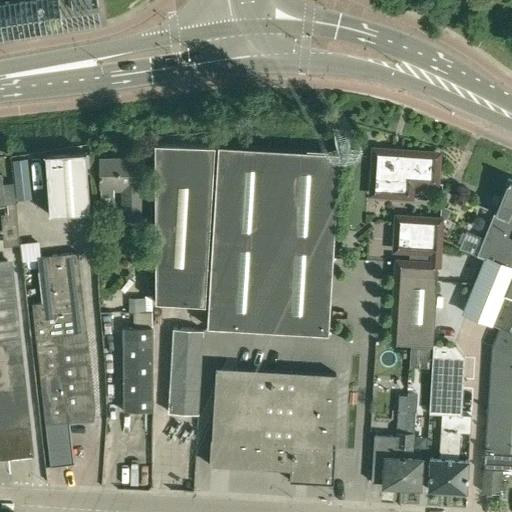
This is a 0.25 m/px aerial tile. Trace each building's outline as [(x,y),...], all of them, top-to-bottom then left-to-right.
[(20,0),(0,3),(0,41),(63,32),(58,0),(20,0)] [(71,0),(73,10),(92,7),(90,0),(71,0)] [(151,142),(152,304),(205,307),(214,146),(151,142)] [(328,334),(339,152),(217,145),(206,327),(328,334)] [(372,180),(390,181),(389,192),(392,195),(408,196),(411,193),(411,182),(437,184),(439,153),(374,149),(372,180)] [(85,152),(45,154),(48,214),(88,212),(85,152)] [(140,190),(144,190),(144,158),(100,159),(100,187),(116,187),(116,191),(121,191),(121,218),(140,218),(140,190)] [(27,159),(12,161),(16,201),(31,199),(27,159)] [(21,244),(15,204),(12,183),(3,184),(1,174),(0,174),(0,206),(3,206),(4,214),(0,214),(0,222),(3,246),(21,244)] [(478,254),(485,257),(511,268),(511,180),(508,179),(478,254)] [(450,209),(441,206),(440,215),(447,218),(450,209)] [(396,250),(439,252),(441,220),(398,217),(396,250)] [(96,420),(95,408),(90,368),(86,331),(77,252),(37,256),(42,303),(31,304),(46,425),(50,466),(74,463),(69,423),(96,420)] [(511,275),(511,268),(485,257),(463,312),(492,324),(511,275)] [(11,260),(0,261),(0,459),(34,456),(31,426),(22,357),(11,260)] [(398,260),(393,344),(433,346),(438,263),(398,260)] [(511,275),(492,324),(500,327),(509,329),(511,321),(511,275)] [(128,298),(129,303),(129,312),(134,312),(145,311),(144,298),(128,298)] [(134,312),(134,327),(153,327),(152,311),(145,311),(134,312)] [(123,327),(123,395),(123,411),(153,411),(153,327),(134,327),(123,327)] [(511,469),(511,330),(509,329),(500,327),(492,345),(487,429),(484,467),(483,492),(500,493),(502,469),(511,469)] [(173,329),(170,392),(168,412),(198,413),(200,393),(204,331),(173,329)] [(430,413),(444,413),(452,414),(461,414),(464,356),(456,345),(454,345),(454,348),(433,347),(430,413)] [(333,483),(334,460),(335,448),(332,448),(336,373),(238,367),(216,366),(215,394),(213,414),(212,439),(211,439),(209,465),(290,469),(290,481),(296,481),(298,482),(298,479),(306,479),(306,482),(307,482),(333,483)] [(402,487),(406,432),(407,410),(408,398),(398,397),(398,410),(396,435),(374,434),(371,482),(383,482),(382,486),(402,487)] [(407,410),(406,432),(402,487),(421,488),(422,455),(413,455),(415,410),(407,410)] [(440,493),(441,490),(448,490),(452,414),(444,413),(441,458),(430,458),(429,470),(428,489),(440,490),(440,493)] [(454,490),(453,494),(454,494),(454,490),(467,491),(468,460),(458,460),(459,435),(459,433),(470,434),(471,415),(461,414),(452,414),(448,490),(454,490)]
